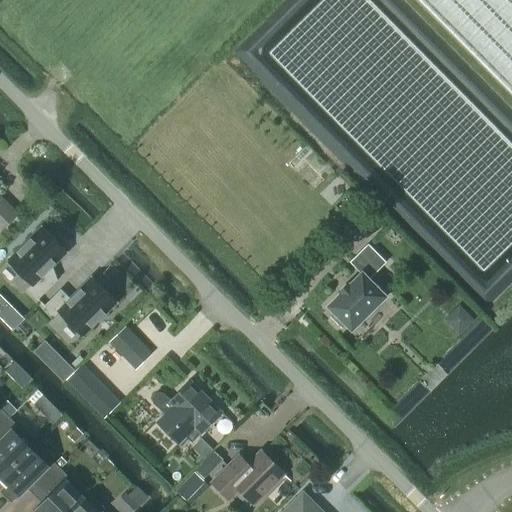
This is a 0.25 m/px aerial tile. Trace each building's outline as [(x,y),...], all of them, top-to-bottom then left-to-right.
[(511,0),(421,0),(511,91),(511,0)] [(0,197),(0,230),(17,214),(0,197)] [(43,226),(8,261),(31,285),(27,289),(38,300),(55,283),(45,273),(67,251),(65,248),(68,245),(57,233),(53,237),(43,226)] [(352,330),(385,296),(369,279),(386,263),(368,245),(351,262),(362,274),(350,286),(349,285),(347,286),(349,287),(343,293),(342,292),(340,293),(341,294),(329,306),(335,313),(331,316),(342,327),(346,323),(352,330)] [(44,306),(54,316),(58,312),(82,336),(117,301),(107,291),(111,287),(99,276),(96,279),(93,276),(71,299),(61,289),(44,306)] [(17,313),(7,323),(13,329),(23,319),(17,313)] [(108,342),(114,348),(132,367),(135,370),(152,353),(126,326),(108,342)] [(191,443),(201,434),(222,413),(190,380),(171,400),(164,393),(159,391),(154,393),(152,399),(154,404),(164,414),(156,422),(179,444),(186,437),(191,443)] [(0,426),(9,418),(0,409),(4,406),(0,402),(0,426)] [(0,477),(37,440),(21,423),(17,426),(9,418),(0,426),(0,477)] [(60,469),(51,460),(54,457),(37,440),(0,477),(0,481),(6,488),(9,485),(18,493),(32,479),(41,488),(60,469)] [(283,474),(261,451),(240,472),(230,462),(211,482),(229,500),(239,490),(254,504),(283,474)] [(196,470),(194,472),(204,481),(222,461),(213,452),(196,470)] [(67,511),(89,491),(88,491),(71,474),(68,477),(60,469),(41,488),(49,496),(35,510),(36,511),(67,511)] [(194,472),(177,491),(188,501),(205,483),(194,472)] [(89,491),(67,511),(102,511),(105,508),(89,491)] [(321,511),(303,493),(284,511),(321,511)]
